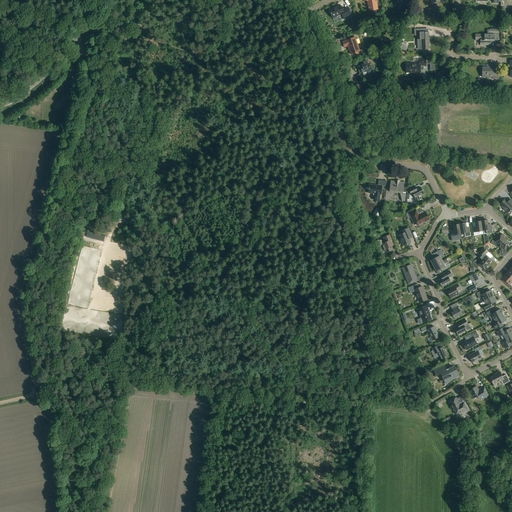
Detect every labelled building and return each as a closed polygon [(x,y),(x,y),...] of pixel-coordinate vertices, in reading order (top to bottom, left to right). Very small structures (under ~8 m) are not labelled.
[(369,11),(378,10),(376,0),(362,0),(363,1),(367,1),(369,11)] [(342,11),(340,5),(329,10),(332,18),(342,15),(344,19),(351,16),(348,8),(342,11)] [(428,29),(414,30),(415,33),(416,33),(416,36),(416,39),(417,39),(418,50),(421,50),(429,49),(429,36),(428,36),(428,29)] [(499,30),(491,30),(487,30),(487,35),(484,35),(484,37),(481,37),(481,35),(476,35),(476,40),(480,40),(480,46),(490,46),(490,43),(494,43),(494,39),(499,39),(499,30)] [(359,51),(355,37),(346,40),(346,41),(342,42),(344,48),(348,46),(351,55),(355,53),(358,55),(365,53),(364,51),(364,50),(363,49),(363,50),(359,51)] [(426,66),(426,59),(419,59),(419,64),(406,64),(406,73),(420,73),(420,66),(426,66)] [(372,70),(371,66),(369,67),(367,61),(361,62),(362,65),(358,66),(359,71),(360,70),(361,74),(362,74),(363,76),(367,74),(366,72),(372,70)] [(493,79),(497,79),(500,79),(500,71),(494,71),(494,65),(486,65),(486,68),(482,68),(482,77),(493,77),(493,79)] [(404,204),(405,204),(406,194),(403,193),(404,183),(400,182),(400,181),(395,180),(395,182),(391,181),(389,192),(386,192),(385,202),(386,199),(388,200),(392,192),(400,193),(402,201),(405,202),(404,204)] [(385,189),(386,182),(382,181),(381,186),(369,185),(368,193),(374,194),(374,200),(379,201),(380,195),(381,195),(382,188),(385,189)] [(417,190),(415,186),(408,189),(411,195),(413,194),(415,198),(414,198),(416,201),(422,199),(420,195),(424,193),(421,188),(417,190)] [(505,199),(500,205),(504,209),(503,210),(507,213),(509,215),(511,211),(511,200),(510,199),(507,202),(505,199)] [(419,215),(416,210),(409,214),(414,225),(417,223),(418,226),(430,220),(426,212),(419,215)] [(487,220),(481,221),(483,231),(486,231),(487,234),(492,233),(491,226),(488,226),(487,220)] [(479,232),(483,231),(481,221),(475,222),(476,228),(473,229),(474,236),(480,235),(479,232)] [(465,223),(459,224),(461,234),(464,234),(465,237),(471,236),(469,229),(466,229),(465,223)] [(461,234),(459,224),(453,225),(454,230),(451,230),(452,235),(451,235),(452,241),(462,239),(461,234)] [(409,239),(412,237),(409,228),(400,232),(403,231),(404,233),(398,236),(399,239),(397,240),(397,241),(400,239),(403,245),(400,247),(405,245),(406,245),(407,245),(408,245),(408,244),(411,243),(409,239)] [(101,239),(105,240),(106,236),(88,232),(87,235),(90,236),(89,238),(101,241),(101,239)] [(494,244),(495,245),(498,247),(499,247),(500,245),(505,240),(507,238),(502,234),(497,240),(494,238),(490,243),(493,245),(494,244)] [(391,247),(394,245),(390,235),(383,238),(385,243),(381,244),(385,253),(392,250),(391,247)] [(499,252),(500,253),(499,254),(502,256),(506,252),(504,250),(509,244),(505,240),(500,245),(499,247),(501,249),(499,252)] [(488,265),(488,264),(492,260),(486,255),(488,252),(483,248),(479,253),(483,256),(480,258),(482,260),(483,260),(488,265)] [(441,258),(444,257),(441,250),(431,255),(433,259),(430,260),(433,266),(442,261),(441,258)] [(447,259),(442,261),(433,266),(436,271),(441,269),(442,271),(450,267),(447,262),(448,262),(447,259)] [(490,266),(488,264),(488,265),(483,260),(482,260),(480,263),(478,260),(476,262),(475,261),(472,263),(478,268),(480,265),(486,271),(490,266)] [(418,281),(412,266),(408,267),(407,266),(400,269),(402,268),(408,285),(418,281)] [(511,266),(502,278),(501,280),(510,288),(511,287),(510,285),(511,282),(511,266)] [(440,276),(441,279),(439,280),(443,289),(442,287),(451,282),(448,278),(452,276),(449,271),(440,276)] [(419,288),(417,284),(408,288),(409,292),(414,290),(419,302),(427,299),(422,287),(419,288)] [(460,289),(458,284),(449,289),(450,291),(448,293),(451,300),(451,298),(459,294),(457,291),(460,289)] [(482,297),(484,301),(493,296),(490,290),(484,294),(482,290),(476,294),(479,299),(482,297)] [(493,296),(484,301),(486,304),(483,306),(485,311),(491,308),(490,305),(496,301),(493,296)] [(429,313),(429,312),(427,305),(417,309),(421,318),(417,320),(419,324),(423,323),(432,319),(429,313)] [(454,318),(462,314),(458,306),(452,309),(453,312),(451,313),(454,318)] [(490,317),(491,321),(503,315),(500,309),(494,312),(493,310),(487,313),(489,318),(490,317)] [(503,315),(491,321),(493,324),(493,325),(495,330),(501,327),(500,324),(506,320),(503,315)] [(456,324),(458,327),(455,329),(458,335),(466,330),(464,327),(468,325),(465,320),(456,324)] [(429,329),(428,325),(421,329),(422,332),(427,330),(432,341),(439,337),(434,326),(429,329)] [(503,335),(505,338),(511,334),(511,332),(510,328),(504,331),(503,328),(496,331),(499,337),(503,335)] [(479,337),(476,331),(470,335),(472,338),(462,343),(466,350),(470,348),(477,344),(475,340),(479,337)] [(511,334),(505,338),(507,341),(502,343),(505,349),(511,345),(510,342),(511,341),(511,334)] [(435,359),(440,356),(442,360),(448,357),(443,347),(439,349),(437,346),(432,348),(433,351),(432,352),(435,359)] [(478,351),(482,349),(480,347),(474,350),(476,352),(469,356),(473,363),(482,358),(478,351)] [(448,364),(434,371),(436,376),(441,374),(446,384),(451,380),(450,380),(459,376),(454,367),(449,369),(448,369),(447,369),(446,370),(444,366),(448,364)] [(502,377),(500,372),(493,375),(493,376),(490,378),(493,385),(501,381),(503,385),(509,382),(506,375),(502,377)] [(478,390),(476,386),(469,391),(471,395),(470,396),(472,399),(478,395),(481,400),(489,395),(484,386),(478,390)] [(460,405),(456,398),(449,402),(452,407),(450,408),(452,411),(453,411),(454,414),(459,411),(460,413),(467,409),(464,402),(460,405)]
